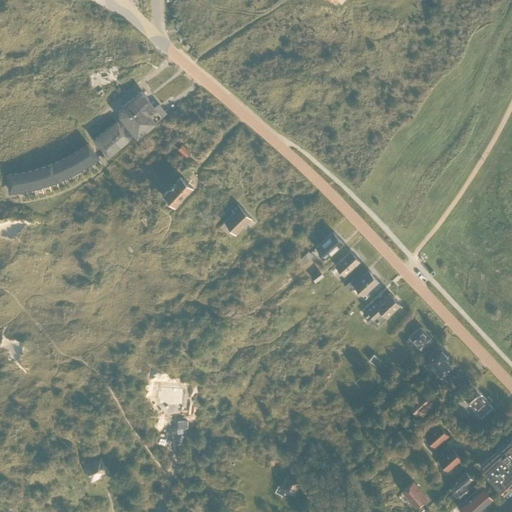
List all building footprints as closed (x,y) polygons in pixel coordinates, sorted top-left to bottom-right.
[(136,134),(138,136),(161,116),(154,107),(142,91),(124,104),(121,108),(121,113),(124,118),(119,123),(117,121),(95,138),(108,154),(136,134)] [(166,113),(159,104),(154,107),(161,116),(162,117),(166,113)] [(88,143),(82,148),(91,161),(98,157),(88,143)] [(183,144),(178,148),(186,157),(191,152),(183,144)] [(82,148),(76,151),(84,165),(91,161),(82,148)] [(76,151),(70,155),(78,169),(84,165),(76,151)] [(70,155),(64,158),(71,173),(78,169),(70,155)] [(64,158),(57,161),(64,176),(71,173),(64,158)] [(50,164),(56,179),(64,176),(57,161),(50,164)] [(50,164),(43,166),(49,182),(56,179),(50,164)] [(43,166),(37,169),(41,184),(49,182),(43,166)] [(37,169),(30,170),(34,186),(41,184),(37,169)] [(30,170),(23,172),(26,188),(34,186),(30,170)] [(23,172),(16,173),(19,189),(26,188),(23,172)] [(10,191),(19,189),(16,173),(9,174),(10,191)] [(175,206),(188,192),(193,187),(180,176),(176,181),(163,195),(175,206)] [(235,211),(225,221),(236,233),(251,218),(238,204),(233,209),(235,211)] [(316,247),(326,258),(343,243),(340,240),(341,239),(333,231),(316,247)] [(313,254),(309,250),(300,258),(304,262),(313,254)] [(335,264),(345,274),(360,260),(351,250),(335,264)] [(319,269),(312,275),(315,279),(322,273),(319,269)] [(354,277),(348,282),(353,287),(355,285),(363,294),(378,280),(368,270),(357,280),(354,277)] [(381,310),(387,316),(400,304),(390,292),(377,304),(375,302),(367,309),(374,317),(381,310)] [(410,336),(419,346),(423,349),(431,341),(428,338),(430,336),(420,326),(410,336)] [(439,347),(423,362),(428,366),(430,364),(442,376),(452,366),(446,359),(449,357),(439,347)] [(374,353),(369,359),(372,362),(378,356),(374,353)] [(153,390),(152,398),(154,398),(154,402),(176,404),(178,388),(155,386),(155,390),(153,390)] [(420,386),(405,400),(416,412),(418,411),(422,415),(439,400),(431,392),(428,395),(420,386)] [(477,410),(487,401),(485,399),(486,399),(481,393),(475,386),(464,396),(464,395),(458,400),(450,406),(461,418),(470,411),(465,406),(470,402),(470,403),(477,410)] [(419,423),(413,417),(404,425),(409,431),(419,423)] [(425,435),(435,446),(444,438),(445,440),(449,436),(438,424),(425,435)] [(402,427),(395,433),(401,441),(408,435),(402,427)] [(511,430),(504,438),(507,441),(480,465),(496,482),(503,489),(511,480),(511,430)] [(439,459),(448,470),(457,462),(459,464),(463,460),(452,448),(439,459)] [(91,464),(86,467),(90,475),(91,476),(92,476),(92,477),(93,477),(94,477),(95,477),(96,477),(96,476),(97,475),(98,474),(98,473),(98,472),(98,471),(100,470),(101,470),(105,468),(100,459),(95,461),(95,460),(90,463),(91,464)] [(458,481),(450,488),(459,498),(472,487),(468,483),(473,478),(466,471),(457,480),(458,481)] [(289,473),(282,486),(293,493),(300,480),(289,473)] [(427,496),(413,481),(402,490),(416,506),(427,496)] [(496,482),(493,485),(499,492),(503,489),(496,482)] [(480,485),(473,491),(484,503),(486,502),(490,499),(490,498),(492,496),(484,487),(483,488),(480,485)] [(469,500),(460,508),(463,511),(475,511),(478,509),(484,503),(473,491),(466,496),(469,500)]
